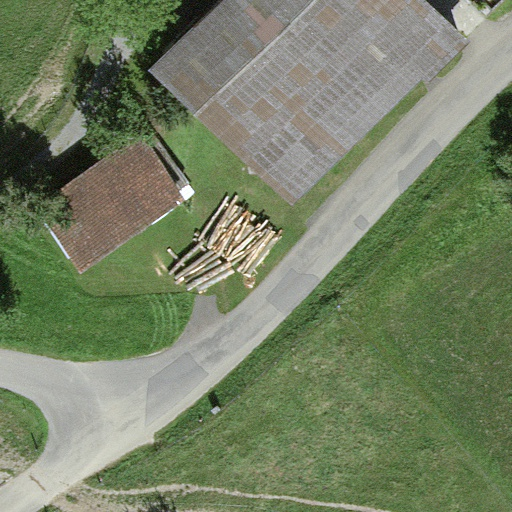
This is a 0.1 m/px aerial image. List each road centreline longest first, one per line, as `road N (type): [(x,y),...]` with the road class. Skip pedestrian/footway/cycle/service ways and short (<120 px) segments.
road 1 (unclassified): [(511,34),(156,392)]
road 2 (unclassified): [(156,392),(0,511)]
road 3 (residential): [(0,362),(156,392)]
